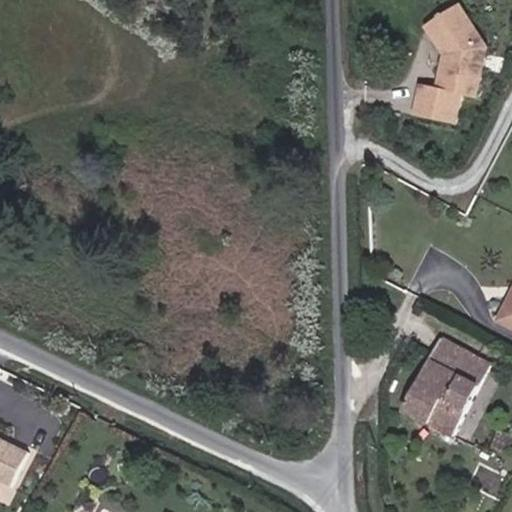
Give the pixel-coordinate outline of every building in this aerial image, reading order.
[(461,2),(427,22),(446,55),(442,57),(439,71),(441,75),(439,80),(436,79),(435,85),(419,81),(411,111),(451,122),(459,93),(473,96),(486,46),(461,2)] [(503,318),(511,303),(511,279),(492,311),(503,318)] [(511,303),(503,318),(511,323),(511,303)] [(511,393),(511,380),(439,339),(398,406),(476,453),(511,393)] [(42,450),(0,429),(0,472),(25,485),(42,450)]
